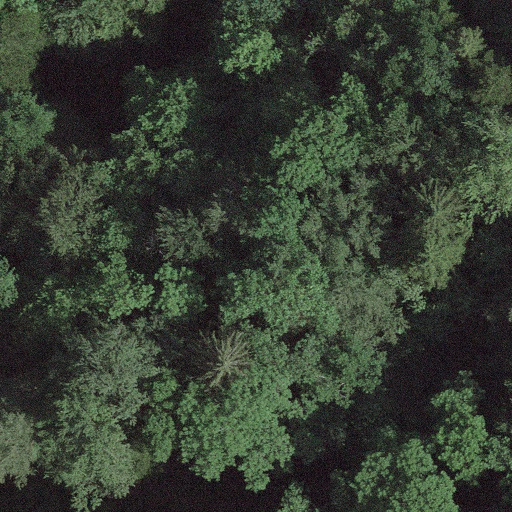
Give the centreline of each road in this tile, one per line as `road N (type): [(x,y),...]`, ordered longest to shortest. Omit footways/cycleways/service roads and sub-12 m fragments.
road 1 (track): [(511,285),(320,463),(210,500),(0,481)]
road 2 (track): [(0,104),(61,143),(157,147),(205,118),(229,64),(213,34),(163,15),(89,15),(60,0)]
